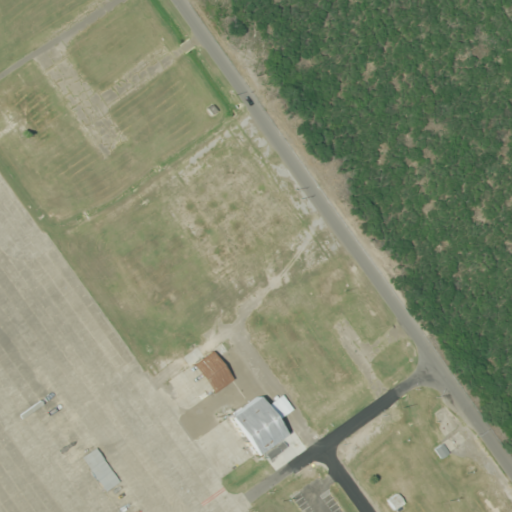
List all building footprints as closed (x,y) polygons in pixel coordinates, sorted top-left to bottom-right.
[(60,119),(36,82),(24,90),(19,82),(0,94),(0,98),(33,150),(56,135),(50,126),(60,119)] [(362,386),(298,292),(257,320),(265,331),(257,337),(313,419),(362,386)] [(191,364),(210,393),(229,380),(210,351),(191,364)] [(251,457),(284,435),(257,395),(224,416),(251,457)] [(434,450),(440,458),(447,453),(440,445),(434,450)] [(105,492),(118,483),(94,448),(80,458),(105,492)]
